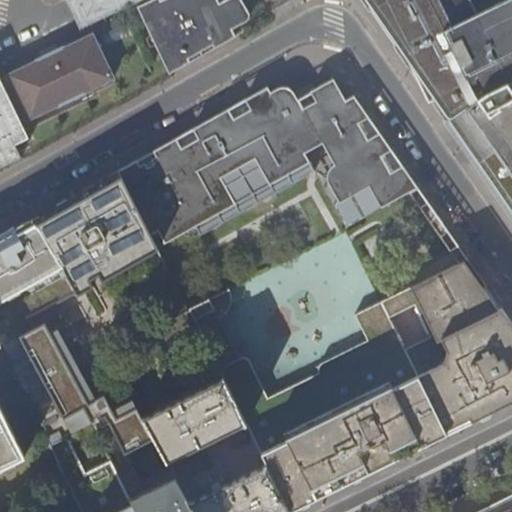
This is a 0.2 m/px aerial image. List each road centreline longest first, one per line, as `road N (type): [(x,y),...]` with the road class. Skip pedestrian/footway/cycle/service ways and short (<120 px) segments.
road 1 (residential): [(511,269),(349,32),(324,18),(0,199)]
road 2 (primary): [(511,446),(380,511)]
